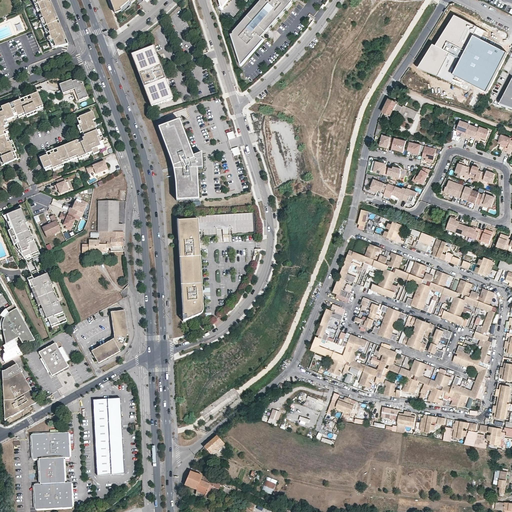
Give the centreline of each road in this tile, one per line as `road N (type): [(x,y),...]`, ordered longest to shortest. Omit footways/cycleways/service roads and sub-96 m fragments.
road 1 (residential): [(290,370),(361,395),(485,415),(505,292),(348,228)]
road 2 (primary): [(164,351),(147,163),(105,48)]
road 3 (primary): [(93,52),(141,200),(151,355)]
road 4 (residential): [(164,351),(238,314),(263,274),(269,217),(236,106)]
road 5 (residential): [(151,355),(0,437)]
road 6 (residential): [(445,0),(382,101),(367,150)]
road 7 (residential): [(446,366),(457,329),(363,290),(352,306)]
road 8 (primary): [(151,355),(158,511)]
road 9 (residential): [(290,370),(190,451),(169,456)]
road 10 (residential): [(236,106),(285,65),(336,0)]
road 11 (residential): [(427,197),(503,222),(505,168)]
road 12 (track): [(296,511),(177,454)]
